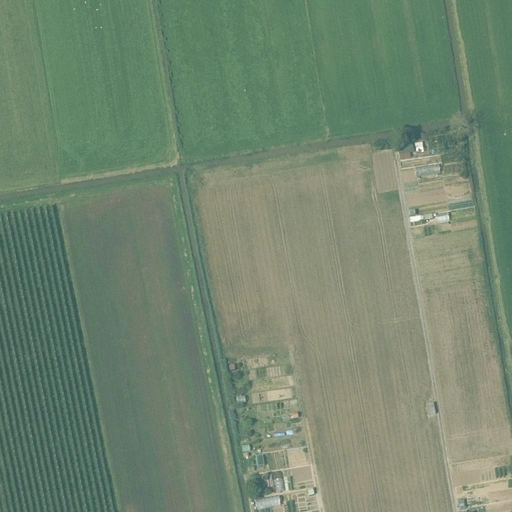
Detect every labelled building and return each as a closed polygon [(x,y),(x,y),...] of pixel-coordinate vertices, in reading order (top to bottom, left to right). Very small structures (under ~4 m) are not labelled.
[(398,159),(409,158),(409,153),(413,153),(412,143),(397,144),(398,159)] [(416,168),(416,176),(439,175),(438,166),(416,168)] [(219,338),(237,336),(236,323),(218,325),(219,338)] [(451,454),(453,464),(465,462),(463,452),(451,454)] [(281,480),(274,481),(277,492),(284,491),(281,480)] [(255,509),(280,507),(279,497),(254,499),(255,509)]
